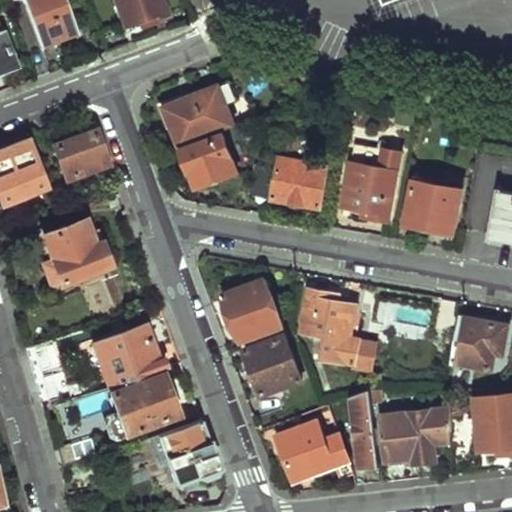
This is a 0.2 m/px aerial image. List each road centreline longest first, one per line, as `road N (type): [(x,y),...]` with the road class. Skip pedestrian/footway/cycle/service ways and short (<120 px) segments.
road 1 (residential): [(160,229),(192,222),(511,281)]
road 2 (residential): [(262,511),(160,229)]
road 3 (residential): [(311,511),(511,489)]
road 4 (residential): [(0,350),(47,511)]
road 5 (residential): [(160,229),(110,78)]
road 6 (residential): [(110,78),(249,16)]
